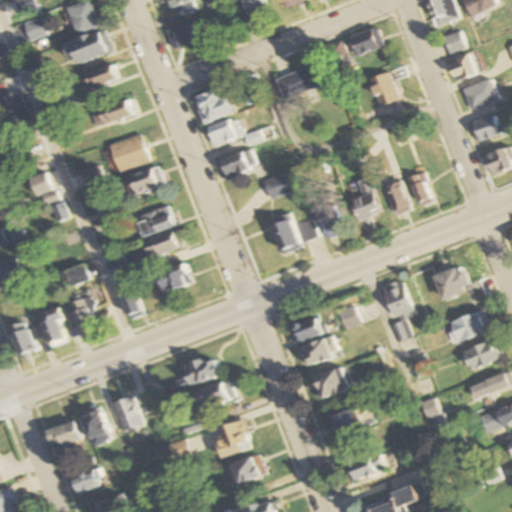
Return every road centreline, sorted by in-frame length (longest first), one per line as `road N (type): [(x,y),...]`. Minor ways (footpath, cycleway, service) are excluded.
road 1 (residential): [(511,284),(401,0)]
road 2 (secondary): [(511,202),(248,303)]
road 3 (secondary): [(0,399),(248,303)]
road 4 (residential): [(398,0),(166,86)]
road 5 (residential): [(248,303),(166,86)]
road 6 (residential): [(328,511),(248,303)]
road 7 (residential): [(60,511),(0,357)]
